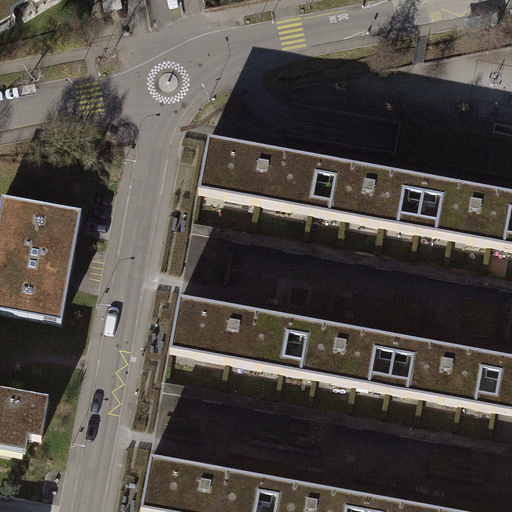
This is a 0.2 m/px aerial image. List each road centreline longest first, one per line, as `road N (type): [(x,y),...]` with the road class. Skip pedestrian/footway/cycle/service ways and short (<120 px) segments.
road 1 (residential): [(161,82),(87,511)]
road 2 (residential): [(461,0),(235,46),(161,82)]
road 3 (residential): [(161,82),(0,109)]
